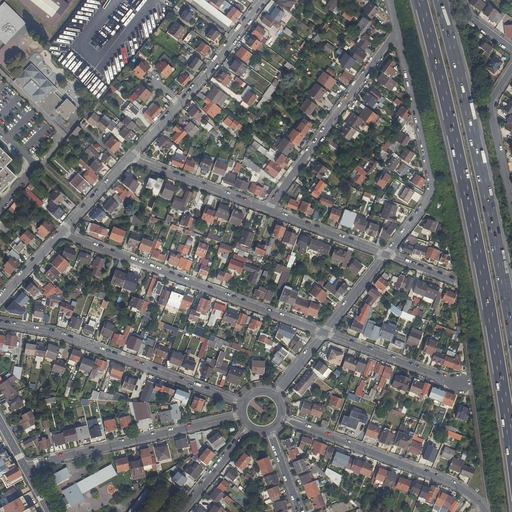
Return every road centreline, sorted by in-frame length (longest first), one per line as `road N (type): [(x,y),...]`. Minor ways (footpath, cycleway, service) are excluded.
road 1 (motorway): [(422,0),(465,189),(511,469)]
road 2 (motorway): [(511,332),(441,0)]
road 3 (residential): [(60,234),(323,333)]
road 4 (residential): [(243,404),(63,335),(0,322)]
road 5 (residential): [(386,254),(433,187),(398,32)]
road 6 (residential): [(242,416),(24,465)]
road 7 (residential): [(482,511),(452,484),(282,419)]
road 8 (residential): [(267,209),(398,32)]
road 9 (residential): [(467,387),(323,333)]
road 10 (residential): [(511,67),(490,104),(511,208)]
road 11 (residential): [(267,209),(131,157)]
road 12 (residential): [(263,0),(179,104)]
road 13 (residential): [(386,254),(267,209)]
